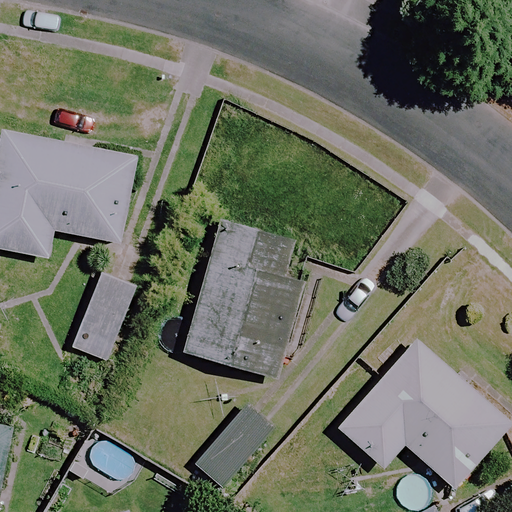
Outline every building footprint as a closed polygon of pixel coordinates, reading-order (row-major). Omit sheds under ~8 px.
[(134,154),(0,130),(0,253),(47,261),(51,234),(118,246),(134,154)] [(281,247),(224,230),(186,355),(274,382),(305,281),(274,271),(281,247)] [(133,291),(99,277),(69,348),(103,362),(133,291)] [(508,427),(415,343),(337,431),(381,470),(402,447),(452,490),(508,427)] [(274,425),(247,405),(196,473),(223,493),(274,425)] [(71,423),(30,412),(19,458),(59,469),(71,423)] [(0,478),(9,433),(0,431),(0,478)]
